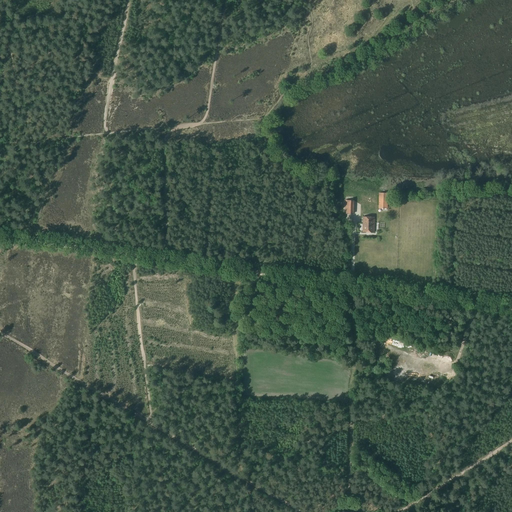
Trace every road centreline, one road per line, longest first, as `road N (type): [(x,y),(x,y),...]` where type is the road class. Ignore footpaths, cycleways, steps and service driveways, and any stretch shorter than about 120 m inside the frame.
road 1 (track): [(248,511),(234,474),(234,266)]
road 2 (track): [(348,283),(354,344),(347,511)]
road 3 (track): [(148,424),(128,252),(163,257)]
road 4 (track): [(298,511),(148,424)]
road 5 (track): [(148,424),(0,334)]
road 6 (track): [(348,283),(511,305)]
road 7 (track): [(163,257),(164,143),(177,127),(201,123)]
road 8 (track): [(511,434),(395,511)]
road 9 (track): [(107,132),(129,0)]
road 10 (track): [(0,233),(128,252)]
road 11 (track): [(201,123),(226,0)]
